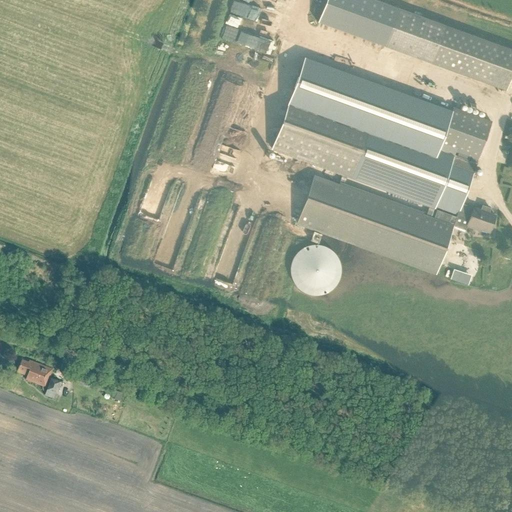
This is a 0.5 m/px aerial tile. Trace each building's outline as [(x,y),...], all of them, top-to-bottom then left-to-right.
[(396,6),(395,6),(397,0),(391,0),(386,18),(391,20),(396,6)] [(382,46),(430,64),(505,91),(511,72),(511,50),(396,8),(382,46)] [(246,27),(250,23),(240,14),(237,18),(246,27)] [(242,40),(239,47),(251,53),(254,46),(242,40)] [(461,204),(488,129),(450,116),(453,108),(305,54),(271,148),(342,174),(339,184),(313,175),(296,222),(436,273),(453,226),(465,231),(467,226),(474,229),(475,228),(489,233),(495,216),(488,214),(490,208),(481,205),(480,210),(473,208),(472,208),(461,204)] [(380,72),(381,65),(371,62),(369,70),(380,72)] [(450,116),(488,129),(491,122),(453,108),(450,116)] [(194,156),(214,164),(226,134),(206,126),(194,156)] [(170,233),(179,200),(168,197),(163,215),(143,210),(146,201),(141,199),(137,212),(161,219),(156,239),(152,238),(149,251),(159,254),(165,232),(170,233)] [(338,281),(340,275),(340,269),(339,263),(337,257),(333,252),(328,249),(323,246),(317,245),(311,245),(305,247),(300,250),(295,254),(292,259),(290,265),(290,271),(291,277),(293,282),(297,287),(301,291),(307,294),(313,295),(319,295),(325,293),(330,290),(334,286),(338,281)] [(45,387),(52,369),(29,360),(28,362),(22,359),(17,371),(27,376),(26,379),(45,387)] [(54,398),(61,381),(51,378),(45,395),(54,398)]
